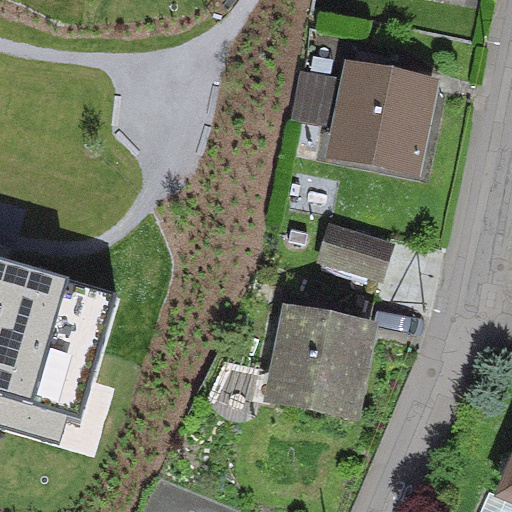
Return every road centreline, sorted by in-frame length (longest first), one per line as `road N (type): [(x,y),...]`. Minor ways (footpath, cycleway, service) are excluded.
road 1 (residential): [(511,92),(463,314)]
road 2 (residential): [(463,314),(381,511)]
